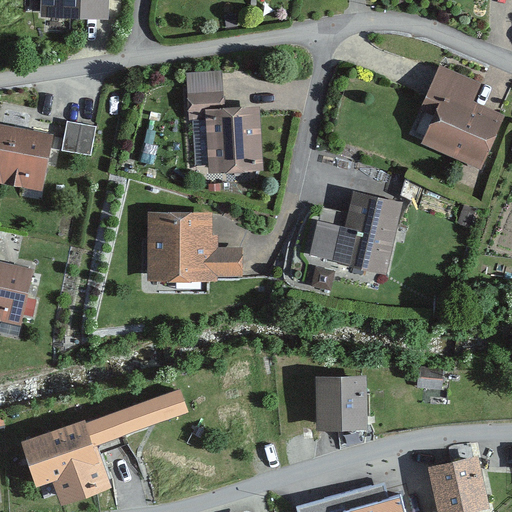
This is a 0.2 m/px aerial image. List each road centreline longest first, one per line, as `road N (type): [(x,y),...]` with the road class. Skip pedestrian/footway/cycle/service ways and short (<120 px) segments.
road 1 (unclassified): [(511,434),(385,444),(174,511)]
road 2 (residential): [(0,80),(326,34)]
road 3 (residential): [(265,256),(291,193),(326,34)]
road 4 (residential): [(326,34),(375,30),(456,40),(511,64)]
